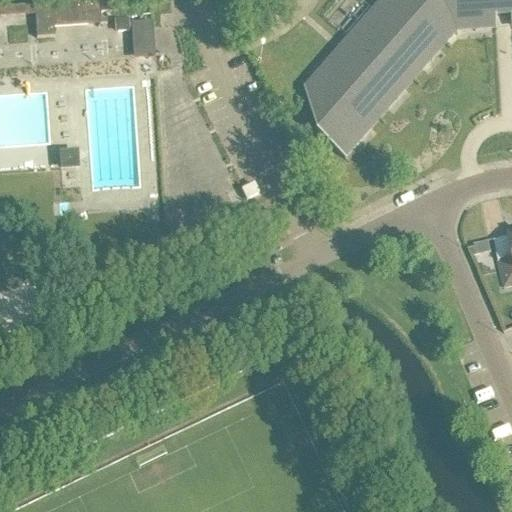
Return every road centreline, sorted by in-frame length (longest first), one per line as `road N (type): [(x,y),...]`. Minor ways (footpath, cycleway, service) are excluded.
road 1 (unclassified): [(0,415),(312,261)]
road 2 (residential): [(312,261),(201,26),(200,0)]
road 3 (residential): [(511,407),(428,206)]
road 4 (unclassified): [(312,261),(428,206)]
